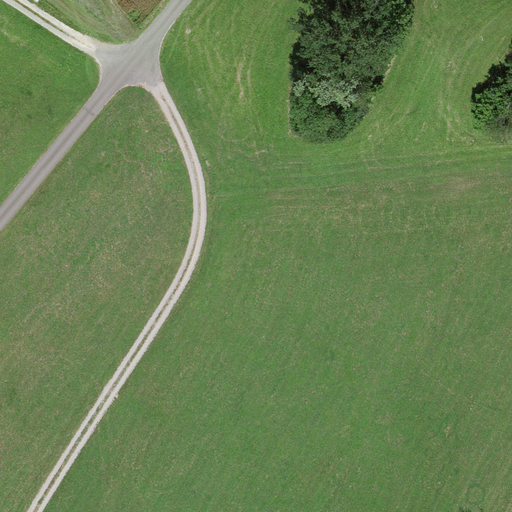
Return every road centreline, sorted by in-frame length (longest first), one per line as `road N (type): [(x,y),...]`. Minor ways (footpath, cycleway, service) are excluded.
road 1 (track): [(32,511),(196,247),(196,201),(187,154),(162,106),(129,69),(4,0)]
road 2 (unclassified): [(0,218),(185,0)]
